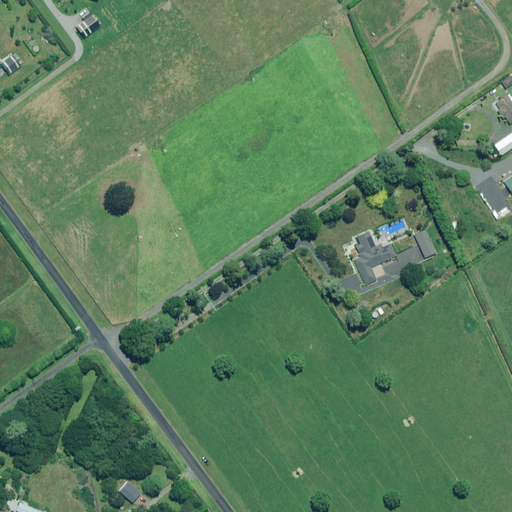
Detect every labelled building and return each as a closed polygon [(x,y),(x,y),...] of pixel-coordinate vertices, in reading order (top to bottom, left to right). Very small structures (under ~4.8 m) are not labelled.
[(101,26),(92,14),(77,25),(86,38),(101,26)] [(24,64),(15,53),(2,63),(10,74),(24,64)] [(511,85),(511,75),(503,82),(508,88),(511,85)] [(511,100),(511,99),(506,92),(499,97),(501,99),(496,103),(500,109),(498,110),(504,119),(506,117),(511,124),(511,123),(511,100)] [(496,158),(500,155),(501,157),(511,149),(511,134),(496,146),(499,150),(494,154),(496,158)] [(438,253),(427,230),(415,235),(426,258),(438,253)] [(383,245),(381,239),(363,247),(365,252),(359,255),(359,256),(355,258),(366,285),(378,280),(373,267),(398,256),(392,241),(383,245)] [(42,511),(20,502),(16,510),(20,511),(42,511)]
